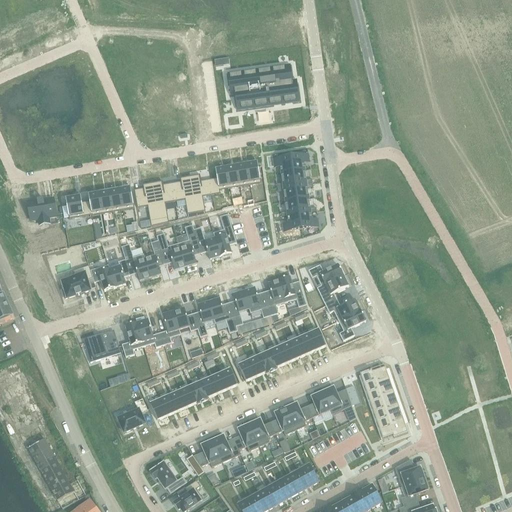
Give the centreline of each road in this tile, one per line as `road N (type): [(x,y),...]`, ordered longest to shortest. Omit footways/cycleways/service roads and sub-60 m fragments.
road 1 (residential): [(160,511),(129,464),(395,345)]
road 2 (residential): [(343,237),(33,333)]
road 3 (residential): [(333,162),(397,154),(492,313),(511,369)]
road 4 (residential): [(82,32),(188,36),(205,148)]
road 5 (residential): [(113,511),(33,333)]
road 6 (residential): [(429,438),(298,511)]
road 7 (residential): [(137,160),(86,40)]
road 8 (residential): [(328,127),(309,0)]
road 9 (residential): [(328,127),(205,148)]
road 10 (residential): [(137,160),(15,181)]
